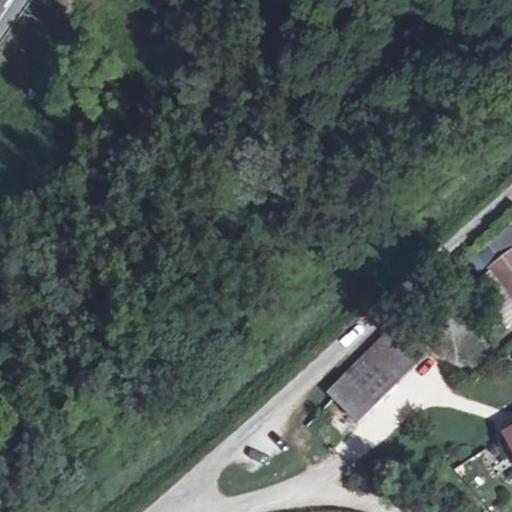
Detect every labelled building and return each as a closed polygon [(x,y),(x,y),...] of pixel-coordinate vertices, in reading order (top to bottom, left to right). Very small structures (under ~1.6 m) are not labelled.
[(511,247),(490,264),(511,293),(511,247)] [(378,339),(387,350),(399,341),(389,330),(378,339)] [(405,373),(387,350),(378,339),(335,371),(362,405),(405,373)] [(362,405),(335,371),(318,385),(323,392),(300,409),(312,425),(335,409),(343,420),(362,405)] [(511,429),(503,432),(511,454),(511,429)]
